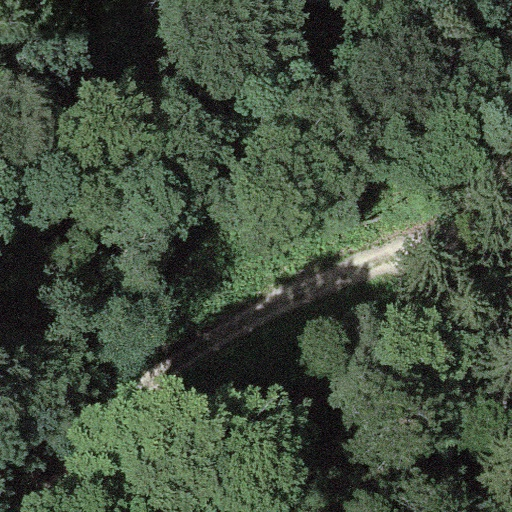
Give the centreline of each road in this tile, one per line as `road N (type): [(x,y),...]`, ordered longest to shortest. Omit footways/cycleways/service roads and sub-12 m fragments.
road 1 (track): [(511,214),(351,260),(205,344),(20,484),(2,511)]
road 2 (track): [(0,412),(205,344)]
